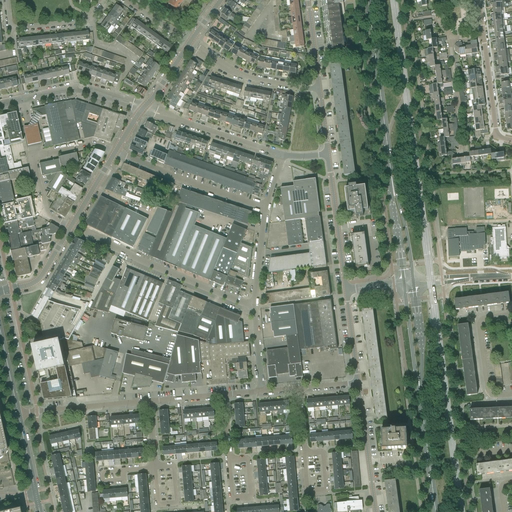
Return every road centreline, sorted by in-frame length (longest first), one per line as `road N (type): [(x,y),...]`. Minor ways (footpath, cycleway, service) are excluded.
road 1 (unclassified): [(256,308),(70,226)]
road 2 (secondary): [(367,0),(392,187)]
road 3 (unclassified): [(70,226),(44,214),(34,157),(89,144),(115,151)]
road 4 (unclassified): [(265,209),(115,151)]
road 5 (tertiary): [(281,159),(143,108)]
road 6 (tertiary): [(0,104),(76,89),(143,108)]
road 7 (residential): [(318,88),(241,75),(190,44)]
road 8 (residential): [(500,138),(470,138),(462,129),(448,38)]
road 9 (tertiary): [(346,289),(325,158)]
road 10 (residential): [(104,0),(84,21),(10,29),(7,0)]
road 11 (tertiary): [(375,511),(357,383)]
road 12 (secondary): [(418,383),(434,511)]
road 13 (residential): [(511,394),(487,392),(478,325),(511,315)]
